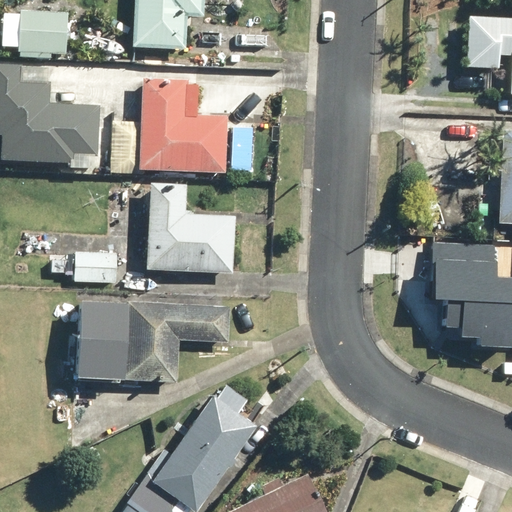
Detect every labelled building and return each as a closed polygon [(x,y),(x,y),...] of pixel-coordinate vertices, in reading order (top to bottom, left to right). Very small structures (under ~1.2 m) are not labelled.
[(206,0),(135,0),(134,46),(187,48),(189,13),(206,14),(206,0)] [(70,11),(21,9),(21,14),(5,14),(4,45),(20,46),(19,57),(51,59),(51,53),(68,54),(70,11)] [(511,18),(470,16),(468,67),(500,68),(501,52),(511,52),(511,66),(511,96),(511,95),(511,18)] [(22,66),(0,64),(0,135),(3,136),(2,158),(70,162),(70,168),(92,169),(92,156),(98,156),(101,106),(49,103),(51,83),(21,81),(22,66)] [(188,79),(143,77),(140,168),(225,171),(226,146),(238,147),(239,121),(227,121),(227,114),(198,113),(198,116),(186,115),(188,79)] [(511,128),(504,128),(499,222),(511,222),(511,128)] [(190,183),(152,181),(148,270),(235,274),(237,215),(188,213),(190,183)] [(429,239),(427,296),(442,297),(441,323),(459,324),(459,333),(475,334),(475,345),(510,346),(511,302),(511,272),(496,272),(497,242),(429,239)] [(118,252),(67,249),(66,266),(75,267),(74,280),(116,283),(118,252)] [(228,303),(80,298),(77,376),(177,379),(178,340),(226,341),(228,303)] [(164,448),(120,511),(121,511),(171,511),(181,499),(198,511),(258,425),(239,411),(249,397),(230,383),(220,398),(214,394),(172,453),(164,448)] [(329,511),(311,472),(225,511),(329,511)]
